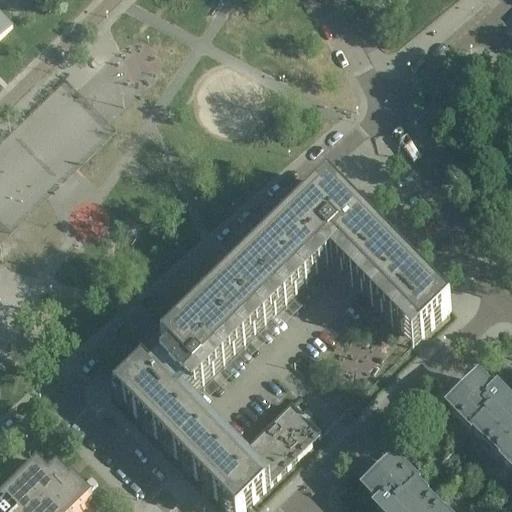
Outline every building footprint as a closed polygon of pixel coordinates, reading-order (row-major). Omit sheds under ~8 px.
[(0,41),(12,30),(0,18),(0,41)] [(244,270),(277,304),(331,251),(381,303),(421,344),(450,315),(328,189),(244,270)] [(113,398),(223,511),(247,511),(320,441),(292,412),(236,466),(227,456),(175,403),(277,304),(244,270),(113,398)] [(472,436),(504,404),(497,397),(494,400),(479,385),(449,413),(462,426),(463,425),(473,435),(471,436),(472,436)] [(511,476),(511,412),(504,404),(472,436),(482,447),(485,445),(503,463),(501,466),(511,477),(511,476)] [(79,511),(92,500),(72,480),(70,483),(66,479),(57,469),(49,477),(37,466),(0,501),(0,511),(79,511)] [(393,511),(415,491),(406,481),(407,480),(394,467),(365,495),(380,511),(379,511),(393,511)] [(432,511),(425,503),(427,501),(416,490),(415,491),(393,511),(432,511)]
